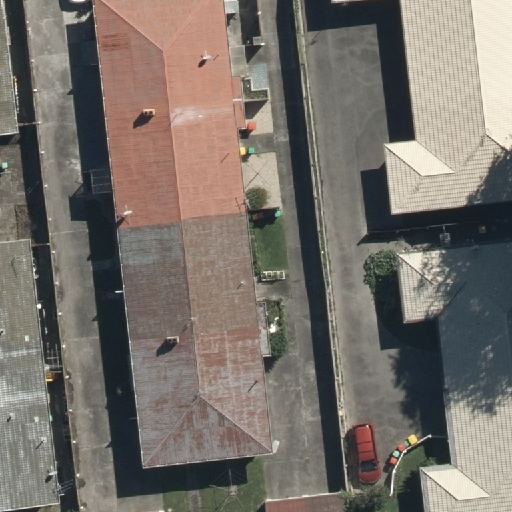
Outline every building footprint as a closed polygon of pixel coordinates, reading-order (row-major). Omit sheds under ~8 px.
[(0,0),(0,511),(29,511),(65,508),(34,244),(0,248),(0,141),(23,139),(6,0),(0,0)] [(97,0),(147,473),(277,459),(228,0),(97,0)] [(387,148),(395,219),(511,205),(511,0),(335,0),(336,7),(400,0),(402,0),(419,145),(387,148)] [(428,511),(511,511),(511,244),(400,256),(407,325),(440,322),(456,467),(424,470),(428,511)] [(272,511),(347,511),(346,496),(272,505),(272,511)] [(164,511),(163,503),(88,511),(87,511),(164,511)]
